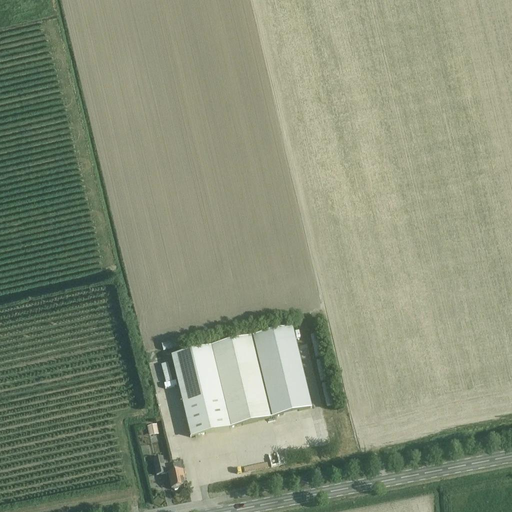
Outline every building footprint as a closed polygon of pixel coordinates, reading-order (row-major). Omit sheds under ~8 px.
[(271,418),(310,409),(291,331),(252,340),(271,418)] [(250,340),(212,350),(230,428),(269,419),(250,340)] [(176,341),(162,345),(163,351),(177,347),(176,341)] [(211,350),(171,359),(190,438),(229,428),(211,350)] [(167,359),(161,361),(165,379),(172,377),(167,359)] [(152,460),(156,477),(165,475),(162,458),(152,460)] [(184,480),(181,464),(172,466),(174,473),(168,474),(171,490),(173,490),(174,491),(177,491),(178,489),(183,488),(182,481),(184,480)]
